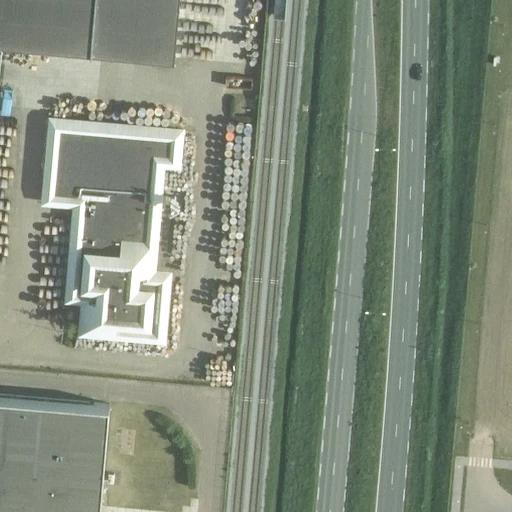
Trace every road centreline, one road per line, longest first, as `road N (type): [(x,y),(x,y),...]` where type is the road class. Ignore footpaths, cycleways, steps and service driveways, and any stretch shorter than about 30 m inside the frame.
road 1 (unknown): [(0,235),(9,141),(16,113),(34,98),(73,93),(210,112),(197,304),(183,356),(140,365),(27,346)]
road 2 (primary): [(365,0),(330,511)]
road 3 (primary): [(388,511),(415,0)]
road 4 (unknown): [(0,383),(160,398),(189,411),(206,436),(212,466),(208,511)]
